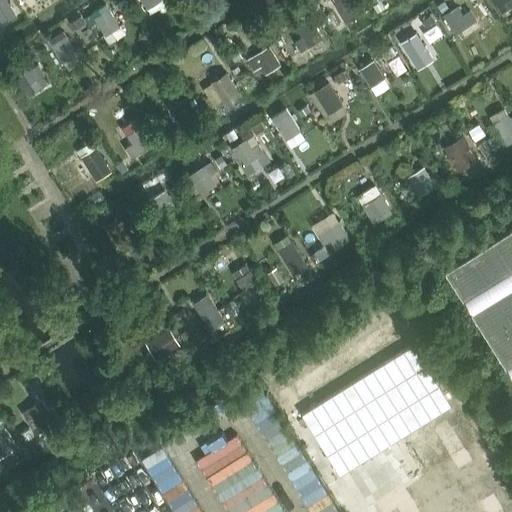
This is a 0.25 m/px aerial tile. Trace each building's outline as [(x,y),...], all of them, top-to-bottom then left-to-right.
[(15,14),(7,0),(0,0),(0,18),(2,21),(15,14)] [(366,10),(359,0),(343,0),(341,2),(336,5),(347,22),(366,10)] [(511,11),(511,0),(490,0),(502,18),(511,11)] [(462,42),(476,33),(459,5),(444,14),(462,42)] [(120,26),(109,8),(90,19),(102,38),(120,26)] [(323,38),(312,20),(298,29),(309,47),(323,38)] [(428,50),(418,32),(402,41),(414,59),(428,50)] [(78,52),(66,34),(51,43),(63,62),(78,52)] [(282,64),(271,46),(249,60),(255,70),(261,66),(266,74),(282,64)] [(51,84),(33,55),(12,68),(30,97),(51,84)] [(384,76),(374,59),(360,68),(371,85),(384,76)] [(242,95),(227,71),(211,81),(226,105),(242,95)] [(342,103),(331,86),(328,81),(315,89),(329,111),(342,103)] [(194,118),(183,101),(170,109),(181,126),(194,118)] [(286,140),(301,130),(287,107),(271,116),(286,140)] [(511,137),(511,120),(507,113),(493,122),(506,142),(511,137)] [(155,143),(143,125),(128,135),(133,143),(126,148),(132,158),(155,143)] [(476,160),(465,142),(461,136),(444,147),(458,170),(476,160)] [(257,156),(246,139),(233,147),(244,165),(257,156)] [(111,171),(97,146),(81,156),(96,180),(111,171)] [(212,160),(204,165),(190,174),(201,191),(215,182),(210,174),(218,169),(212,160)] [(436,185),(425,166),(408,176),(420,195),(436,185)] [(159,219),(178,208),(166,188),(147,200),(159,219)] [(393,212),(381,192),(362,204),(374,224),(393,212)] [(134,237),(122,217),(104,228),(119,254),(144,239),(141,233),(134,237)] [(350,237),(337,217),(322,226),(335,247),(350,237)] [(511,224),(447,265),(511,367),(511,224)] [(293,274),(309,264),(294,239),(278,249),(293,274)] [(265,291),(252,269),(237,278),(251,300),(265,291)] [(222,318),(211,302),(206,294),(193,302),(198,310),(209,327),(222,318)] [(182,344),(170,326),(153,338),(165,356),(182,344)] [(414,343),(302,413),(340,474),(452,404),(414,343)] [(57,421),(42,399),(23,412),(38,434),(57,421)] [(0,457),(17,447),(4,427),(0,429),(0,457)]
